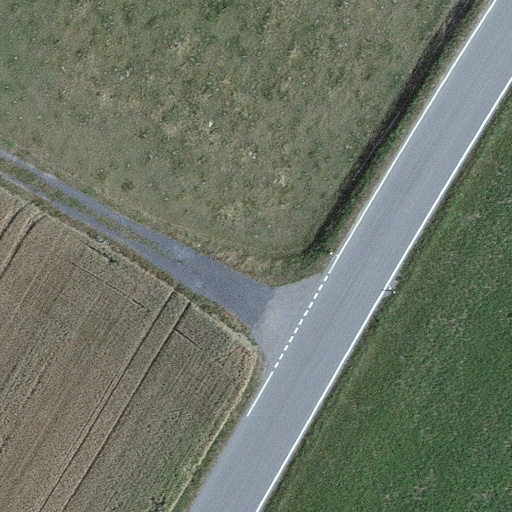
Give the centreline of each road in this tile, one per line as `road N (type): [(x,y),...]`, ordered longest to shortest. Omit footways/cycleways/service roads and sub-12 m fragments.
road 1 (tertiary): [(226,511),(404,198),(511,32)]
road 2 (track): [(327,340),(0,161)]
